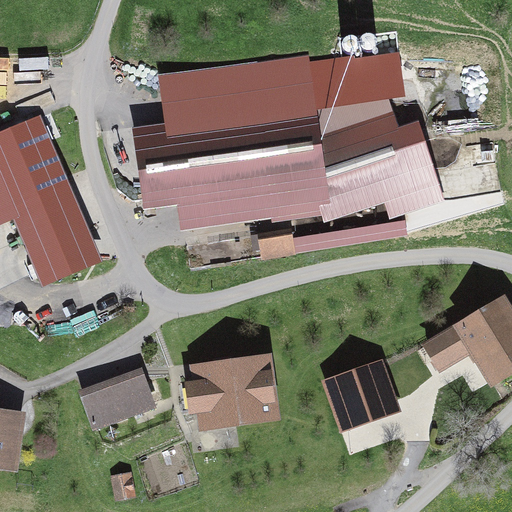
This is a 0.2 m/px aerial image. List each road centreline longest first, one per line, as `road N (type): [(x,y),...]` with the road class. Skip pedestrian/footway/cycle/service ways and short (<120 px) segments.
road 1 (unclassified): [(511,263),(471,254),(414,256),(216,303),(174,302)]
road 2 (unclassified): [(174,302),(141,278),(90,144),(88,85),(112,0)]
road 3 (residential): [(174,302),(95,365),(21,392),(0,383)]
road 4 (unclassified): [(402,511),(511,413)]
